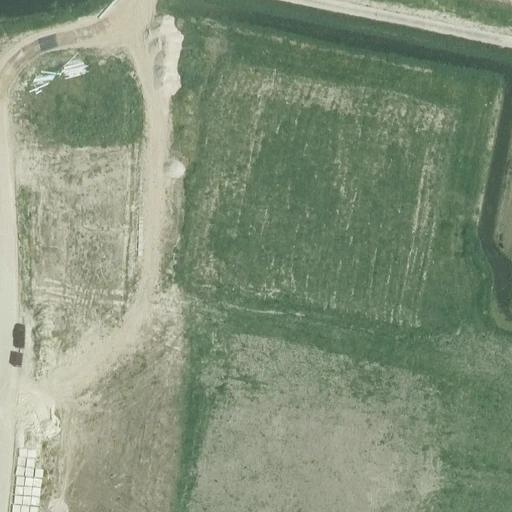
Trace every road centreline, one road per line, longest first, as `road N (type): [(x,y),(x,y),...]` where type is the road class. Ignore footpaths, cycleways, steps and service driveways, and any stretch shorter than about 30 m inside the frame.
road 1 (residential): [(1,412),(7,255),(0,165)]
road 2 (unclassified): [(511,43),(301,0)]
road 3 (track): [(0,55),(23,40),(118,24),(137,0)]
